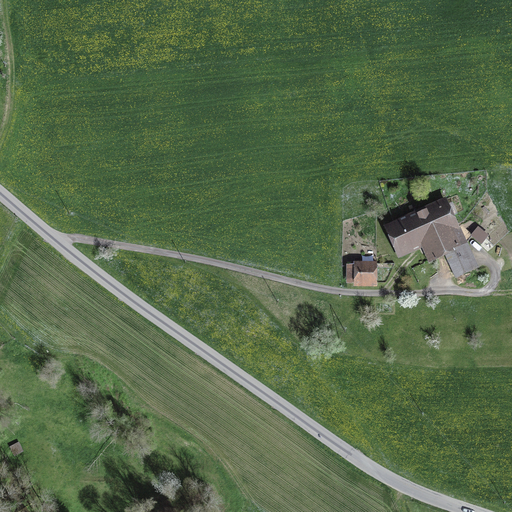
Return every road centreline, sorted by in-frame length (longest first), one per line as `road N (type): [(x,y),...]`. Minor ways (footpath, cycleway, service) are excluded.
road 1 (unclassified): [(0,194),(50,239),(335,445),(391,480),(472,511)]
road 2 (track): [(511,292),(355,294),(228,265),(50,239)]
road 3 (track): [(0,124),(1,0)]
